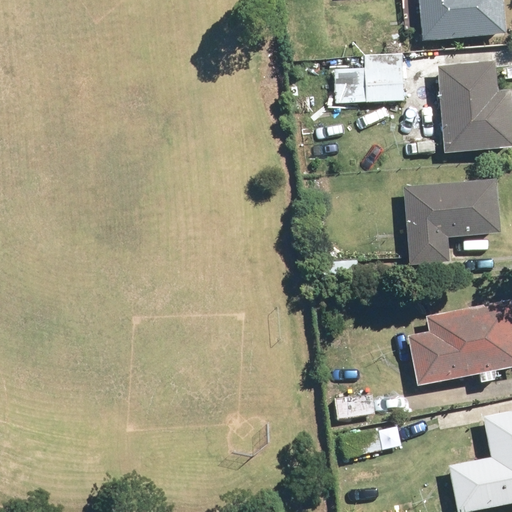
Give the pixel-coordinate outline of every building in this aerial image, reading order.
[(417,0),(422,45),(507,35),(502,0),(417,0)] [(438,71),(448,154),(507,147),(497,65),(438,71)] [(411,71),(337,69),(336,104),(411,106),(411,71)] [(405,229),(406,234),(406,244),(407,244),(410,267),(453,261),(450,242),(496,239),(493,182),(403,186),(406,229),(405,229)] [(360,261),(325,259),(324,280),(359,282),(360,261)] [(425,319),(435,378),(511,364),(511,340),(506,305),(425,319)] [(376,396),(335,396),(335,419),(376,419),(376,396)] [(511,414),(484,421),(493,461),(448,468),(454,511),(511,502),(511,414)] [(381,433),(343,433),(343,455),(381,455),(381,433)]
